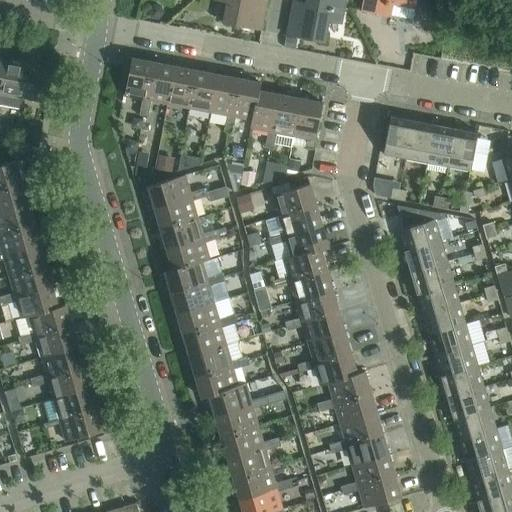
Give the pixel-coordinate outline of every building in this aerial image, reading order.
[(226,0),(223,23),(261,30),(267,0),(265,0),(226,0)] [(292,5),(286,35),(325,42),(330,15),(342,18),(345,0),(306,0),(305,7),(292,5)] [(363,0),(362,11),(390,16),(392,3),(414,8),(415,0),(363,0)] [(153,5),(149,11),(151,18),(158,19),(163,14),(161,7),(153,5)] [(286,38),(284,47),(295,49),(297,40),(286,38)] [(20,56),(30,58),(32,51),(21,49),(20,56)] [(32,51),(30,58),(41,60),(42,53),(32,51)] [(124,96),(142,99),(146,100),(154,63),(131,58),(124,96)] [(7,60),(0,93),(0,95),(0,104),(21,109),(23,97),(29,64),(7,60)] [(154,63),(146,100),(151,101),(168,104),(175,67),(154,63)] [(29,64),(23,97),(46,101),(53,69),(29,64)] [(168,104),(184,107),(189,108),(196,71),(175,67),(168,104)] [(189,108),(193,109),(210,112),(217,75),(196,71),(189,108)] [(210,112),(227,115),(231,116),(238,79),(217,75),(210,112)] [(231,116),(236,117),(252,120),(258,91),(259,91),(261,83),(238,79),(231,116)] [(252,120),(250,128),(268,131),(272,132),(279,95),(259,91),(258,91),(252,120)] [(279,95),(272,132),(276,133),(293,136),(301,99),(279,95)] [(142,99),(140,107),(149,109),(151,101),(146,100),(142,99)] [(301,99),(293,136),(306,139),(305,147),(313,149),(315,140),(316,140),(323,103),(301,99)] [(149,109),(140,107),(139,116),(148,117),(149,109)] [(184,107),(183,115),(192,117),(193,109),(189,108),(184,107)] [(192,117),(183,115),(181,124),(190,125),(192,117)] [(227,115),(225,123),(234,125),(236,117),(231,116),(227,115)] [(383,154),(405,159),(413,121),(390,117),(383,154)] [(413,121),(405,159),(427,163),(434,125),(413,121)] [(234,125),(225,123),(224,132),(232,134),(234,125)] [(434,125),(427,163),(448,167),(455,129),(434,125)] [(455,129),(448,167),(470,171),(477,133),(455,129)] [(268,131),(266,139),(275,141),(276,133),(272,132),(268,131)] [(503,159),(509,180),(511,179),(511,135),(507,135),(503,159)] [(275,141),(266,139),(265,148),(273,149),(275,141)] [(128,140),(125,149),(135,153),(138,143),(128,140)] [(180,155),(177,171),(200,164),(201,159),(180,155)] [(158,159),(156,170),(171,172),(173,162),(158,159)] [(288,166),(287,170),(298,172),(300,161),(289,159),(288,166)] [(493,162),(499,183),(509,180),(503,159),(493,162)] [(0,189),(22,183),(16,161),(0,165),(0,189)] [(136,164),(134,176),(144,178),(146,166),(136,164)] [(243,172),(240,184),(252,187),(255,174),(243,172)] [(148,186),(154,208),(191,197),(192,201),(200,199),(198,190),(190,193),(185,175),(148,186)] [(22,183),(0,189),(0,211),(28,203),(22,183)] [(310,184),(273,194),(273,195),(276,203),(279,216),(316,205),(310,184)] [(209,197),(206,188),(198,190),(200,199),(209,197)] [(390,198),(397,200),(399,189),(392,188),(390,198)] [(483,188),(473,191),(475,198),(485,195),(483,188)] [(399,189),(397,200),(404,201),(406,191),(399,189)] [(464,191),(460,212),(462,212),(468,213),(472,193),(464,191)] [(246,195),(235,198),(239,213),(250,210),(246,195)] [(433,206),(440,208),(442,198),(435,196),(433,206)] [(191,197),(154,208),(160,228),(197,218),(192,201),(191,197)] [(442,198),(440,208),(447,209),(449,199),(442,198)] [(0,233),(34,224),(28,203),(0,211),(0,233)] [(316,205),(279,216),(284,232),(286,236),(322,226),(316,205)] [(398,230),(404,252),(441,241),(435,220),(442,218),(440,214),(397,206),(404,228),(398,230)] [(197,218),(160,228),(166,249),(203,238),(204,243),(212,240),(210,232),(202,234),(197,218)] [(477,228),(475,221),(465,224),(467,231),(477,228)] [(483,225),(485,232),(495,229),(493,222),(483,225)] [(34,224),(0,233),(0,244),(2,251),(3,255),(40,245),(34,224)] [(284,232),(276,235),(279,243),(287,241),(291,256),(292,257),(320,249),(321,250),(328,248),(322,226),(286,236),(284,232)] [(212,240),(221,238),(218,229),(210,232),(212,240)] [(495,229),(485,232),(487,239),(497,236),(495,229)] [(276,235),(268,237),(269,241),(271,245),(279,243),(276,235)] [(166,249),(172,269),(173,270),(202,261),(202,262),(210,260),(204,243),(203,238),(166,249)] [(441,241),(404,252),(410,272),(447,262),(441,241)] [(472,247),(474,254),(484,251),(482,244),(472,247)] [(0,251),(0,260),(4,260),(9,276),(46,266),(40,245),(3,255),(2,251),(0,251)] [(291,256),(284,259),(289,276),(290,280),(327,270),(321,250),(320,249),(292,257),(291,256)] [(484,251),(474,254),(476,261),(486,258),(484,251)] [(474,254),(457,259),(459,266),(476,261),(474,254)] [(165,271),(171,293),(207,282),(209,286),(217,284),(214,275),(206,278),(202,262),(202,261),(173,270),(172,269),(165,271)] [(447,262),(410,272),(416,293),(453,282),(447,262)] [(505,264),(495,267),(497,274),(507,271),(505,264)] [(46,266),(9,276),(14,293),(15,297),(52,286),(46,266)] [(289,276),(281,278),(283,287),(291,284),(296,301),(333,290),(327,270),(290,280),(289,276)] [(260,271),(249,274),(250,276),(254,291),(265,288),(260,271)] [(223,273),(214,275),(217,284),(225,281),(223,273)] [(281,278),(273,281),(274,285),(275,289),(283,287),(281,278)] [(207,282),(171,293),(177,314),(214,303),(209,286),(207,282)] [(453,282),(416,293),(422,314),(459,303),(453,282)] [(6,295),(9,304),(16,301),(22,319),(29,317),(29,316),(58,308),(58,307),(52,286),(15,297),(14,293),(6,295)] [(484,289),(486,295),(496,293),(494,286),(484,289)] [(333,290),(296,301),(301,318),(302,322),(339,311),(333,290)] [(496,293),(486,295),(488,302),(498,299),(496,293)] [(0,296),(0,304),(0,306),(9,304),(6,295),(0,296)] [(214,303),(177,314),(183,334),(220,324),(221,328),(229,325),(226,317),(218,319),(214,303)] [(459,303),(422,314),(428,335),(465,324),(459,303)] [(29,316),(29,317),(34,332),(35,337),(72,326),(66,304),(58,307),(58,308),(29,316)] [(301,318),(293,320),(295,328),(303,326),(308,343),(345,332),(339,311),(302,322),(301,318)] [(229,325),(237,323),(235,314),(226,317),(229,325)] [(293,320),(285,322),(286,326),(287,331),(295,328),(293,320)] [(268,322),(261,325),(263,333),(271,331),(268,322)] [(220,324),(183,334),(189,355),(226,344),(221,328),(220,324)] [(465,324),(428,335),(434,355),(471,345),(465,324)] [(26,335),(29,343),(37,341),(41,357),(78,347),(72,326),(35,337),(34,332),(26,335)] [(496,330),(498,337),(508,334),(506,327),(496,330)] [(345,332),(308,343),(313,360),(314,364),(351,353),(345,332)] [(508,334),(498,337),(500,344),(510,341),(508,334)] [(18,337),(20,346),(29,343),(26,335),(18,337)] [(226,344),(189,355),(195,376),(232,366),(233,370),(241,367),(239,359),(231,361),(226,344)] [(471,345),(434,355),(441,377),(477,366),(471,345)] [(78,347),(41,357),(46,374),(47,378),(84,368),(78,347)] [(280,351),(272,354),(275,363),(283,361),(280,351)] [(313,360),(305,362),(308,370),(316,368),(321,386),(328,383),(328,382),(357,374),(357,373),(351,353),(314,364),(313,360)] [(247,357),(239,359),(241,367),(249,365),(247,357)] [(305,362),(297,364),(298,369),(299,373),(308,370),(305,362)] [(232,366),(195,376),(202,398),(209,396),(209,395),(238,386),(238,385),(233,370),(232,366)] [(477,366),(441,377),(447,398),(484,387),(477,366)] [(38,376),(41,385),(49,382),(53,399),(90,388),(84,368),(47,378),(46,374),(38,376)] [(357,374),(328,382),(328,383),(333,399),(334,403),(371,392),(364,371),(357,373),(357,374)] [(32,387),(41,385),(38,376),(30,379),(32,387)] [(209,395),(209,396),(215,416),(252,405),(253,409),(261,407),(258,398),(250,400),(245,383),(238,385),(238,386),(209,395)] [(484,387),(447,398),(453,418),(490,408),(484,387)] [(50,422),(43,424),(96,409),(90,388),(53,399),(44,402),(50,422)] [(282,391),(258,398),(261,407),(287,399),(286,397),(282,391)] [(333,399),(325,401),(327,410),(335,407),(340,424),(377,413),(371,392),(334,403),(333,399)] [(18,398),(8,401),(11,411),(21,408),(18,398)] [(325,401),(317,404),(318,408),(319,412),(327,410),(325,401)] [(252,405),(215,416),(221,436),(258,425),(253,409),(252,405)] [(11,411),(10,412),(13,423),(21,421),(24,414),(22,408),(21,408),(11,411)] [(490,408),(453,418),(459,439),(496,428),(490,408)] [(96,409),(43,424),(45,429),(61,424),(66,441),(102,431),(96,409)] [(377,413),(340,424),(345,440),(346,445),(383,434),(377,413)] [(258,425),(221,436),(227,457),(264,446),(265,450),(273,448),(270,440),(262,442),(258,425)] [(496,428),(459,439),(465,460),(502,449),(496,428)] [(345,440),(337,443),(339,451),(347,449),(352,465),(389,455),(383,434),(346,445),(345,440)] [(273,448),(281,446),(279,437),(270,440),(273,448)] [(337,443),(329,445),(330,449),(331,454),(339,451),(337,443)] [(264,446),(227,457),(233,478),(270,467),(265,450),(264,446)] [(502,449),(465,460),(471,481),(508,470),(502,449)] [(389,455),(352,465),(357,482),(358,486),(395,475),(389,455)] [(270,467),(233,478),(239,498),(276,488),(277,492),(285,489),(282,481),(275,483),(270,467)] [(511,484),(508,470),(471,481),(477,501),(511,491),(511,484)] [(357,482),(349,484),(351,493),(359,490),(364,508),(401,497),(395,475),(358,486),(357,482)] [(285,489),(293,487),(291,479),(282,481),(285,489)] [(349,484),(341,486),(342,491),(343,495),(351,493),(349,484)] [(276,488),(239,498),(243,511),(269,511),(282,508),(277,492),(276,488)] [(313,489),(304,492),(307,500),(315,498),(313,489)] [(511,511),(511,491),(477,501),(480,511),(511,511)] [(138,511),(136,503),(106,511),(138,511)]
